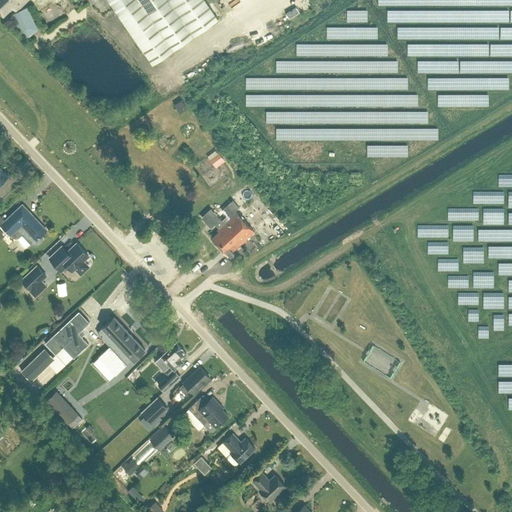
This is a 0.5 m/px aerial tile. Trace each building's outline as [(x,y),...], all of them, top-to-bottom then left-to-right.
[(0,0),(0,9),(3,13),(12,5),(16,9),(26,0),(0,0)] [(109,0),(154,63),(217,20),(203,0),(109,0)] [(28,6),(12,13),(21,33),(25,36),(30,35),(38,28),(28,6)] [(222,160),(218,154),(214,157),(218,163),(222,160)] [(211,208),(202,217),(211,227),(215,224),(219,228),(217,230),(218,231),(211,237),(228,255),(230,254),(233,251),(254,231),(235,210),(239,207),(233,199),(222,209),(222,210),(217,214),(211,208)] [(36,245),(37,245),(43,239),(40,236),(46,229),(29,211),(28,212),(21,204),(1,224),(10,234),(16,228),(31,244),(32,245),(33,245),(34,246),(35,245),(36,245)] [(76,243),(67,252),(61,246),(58,248),(49,257),(57,267),(61,270),(67,264),(72,270),(74,268),(80,274),(88,266),(82,260),(88,255),(76,243)] [(21,279),(30,289),(29,289),(35,296),(47,286),(42,280),(47,275),(37,264),(21,279)] [(83,334),(83,330),(82,329),(89,322),(79,311),(45,342),(56,353),(63,346),(74,358),(89,343),(82,336),(83,334)] [(98,332),(110,345),(98,355),(115,374),(127,363),(128,364),(133,359),(145,348),(114,315),(102,326),(99,329),(100,330),(98,332)] [(161,355),(168,363),(167,364),(168,366),(164,370),(167,374),(157,383),(163,390),(179,375),(173,368),(182,360),(180,358),(186,352),(181,348),(182,347),(176,341),(161,355)] [(21,370),(31,380),(47,365),(45,364),(53,356),(45,347),(21,370)] [(184,383),(179,387),(185,394),(190,389),(193,392),(209,376),(200,367),(184,383)] [(228,415),(217,404),(218,403),(212,396),(204,404),(198,398),(188,408),(199,419),(204,414),(208,418),(204,422),(204,425),(210,431),(213,431),(217,427),(216,426),(220,422),(221,422),(222,421),(228,415)] [(151,423),(168,408),(158,397),(141,412),(151,423)] [(69,403),(59,412),(68,422),(78,413),(69,403)] [(164,425),(149,439),(159,449),(174,435),(164,425)] [(239,461),(240,462),(255,448),(245,437),(241,442),(232,433),(223,441),(231,450),(230,452),(231,452),(228,455),(228,458),(233,464),(236,464),(239,461)] [(205,459),(201,455),(193,462),(197,466),(205,459)] [(285,486),(275,474),(269,479),(262,471),(253,480),(260,488),(259,489),(269,501),(285,486)] [(155,501),(148,508),(152,511),(162,511),(164,510),(155,501)]
